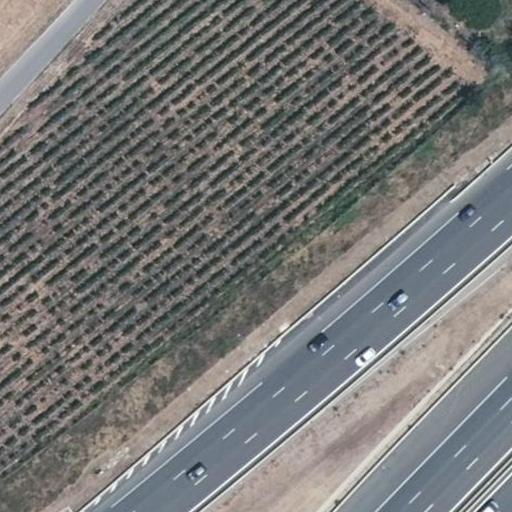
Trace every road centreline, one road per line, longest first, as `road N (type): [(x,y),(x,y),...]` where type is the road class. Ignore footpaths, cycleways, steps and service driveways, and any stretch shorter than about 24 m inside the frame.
road 1 (motorway): [(511,199),(147,511)]
road 2 (motorway): [(511,411),(413,511)]
road 3 (unclassified): [(84,0),(0,89)]
